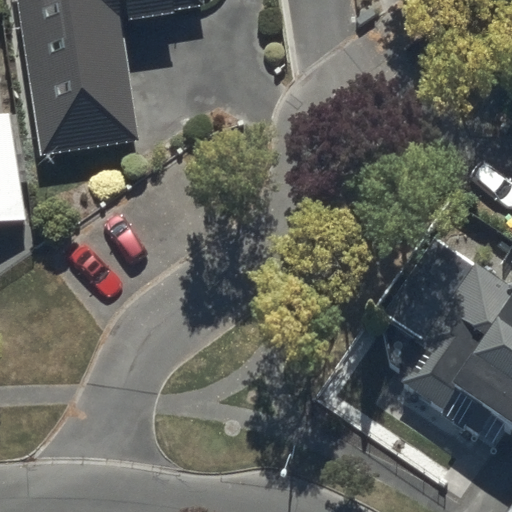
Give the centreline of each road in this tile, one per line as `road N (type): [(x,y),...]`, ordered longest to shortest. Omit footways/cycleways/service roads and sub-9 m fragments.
road 1 (residential): [(322,0),(331,71),(276,222),(173,316),(135,373),(76,498)]
road 2 (residential): [(76,498),(208,511)]
